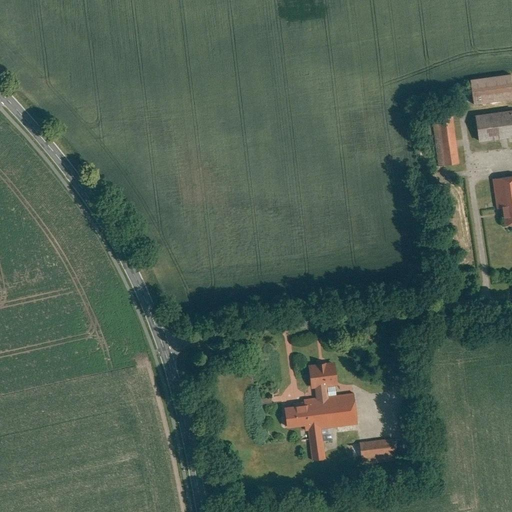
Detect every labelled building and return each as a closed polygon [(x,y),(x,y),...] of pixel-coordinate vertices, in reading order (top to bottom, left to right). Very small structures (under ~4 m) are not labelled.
[(459,79),(462,102),(505,97),(502,74),(459,79)] [(511,106),(464,114),(467,138),(511,131),(511,106)] [(421,117),(426,164),(448,162),(443,115),(421,117)] [(497,210),(500,225),(511,223),(511,174),(488,177),(492,210),(497,210)] [(305,433),(308,458),(318,457),(315,427),(353,423),(350,396),(324,398),(323,387),(335,386),(332,362),(304,365),(307,391),(312,390),(312,399),(298,400),(298,403),(280,405),(283,430),(300,428),(300,433),(305,433)] [(351,454),(351,461),(385,458),(384,451),(395,450),(394,436),(339,441),(340,455),(351,454)]
